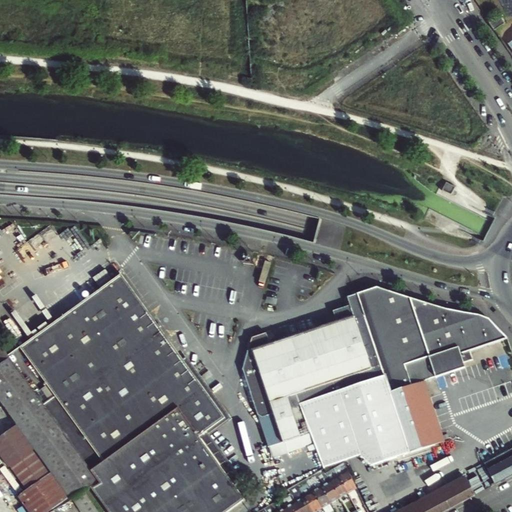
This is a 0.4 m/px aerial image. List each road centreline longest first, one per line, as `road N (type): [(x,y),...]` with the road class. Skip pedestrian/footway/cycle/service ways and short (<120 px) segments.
road 1 (secondary): [(0,199),(219,225),(483,293),(510,309)]
road 2 (secondary): [(505,243),(480,259),(453,260),(353,222),(239,194),(0,165)]
road 3 (primary): [(0,187),(208,212),(448,276),(511,282)]
road 4 (primary): [(511,269),(449,263),(198,199),(0,176)]
road 5 (residential): [(440,17),(314,108)]
road 6 (secondary): [(440,17),(511,131)]
